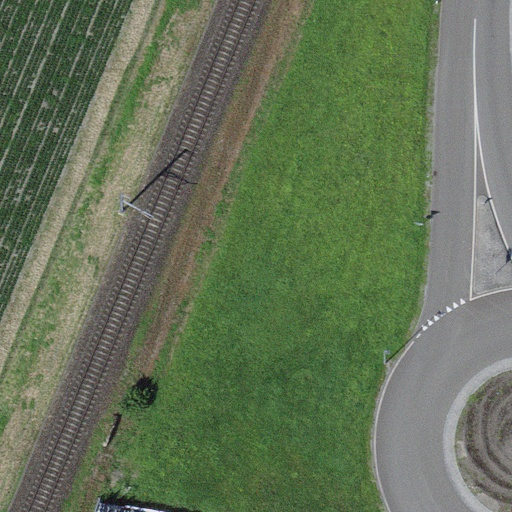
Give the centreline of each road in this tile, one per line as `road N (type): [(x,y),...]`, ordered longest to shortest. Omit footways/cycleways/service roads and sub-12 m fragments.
road 1 (tertiary): [(472,116),(450,359)]
road 2 (tertiary): [(450,359),(427,391),(415,428),(416,468),(435,511)]
